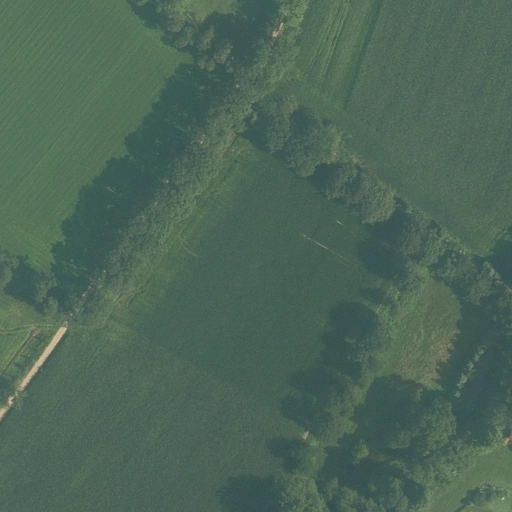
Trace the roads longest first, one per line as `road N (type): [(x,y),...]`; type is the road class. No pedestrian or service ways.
road 1 (track): [(0,413),(258,59),(287,0)]
road 2 (track): [(511,296),(242,81),(172,0)]
